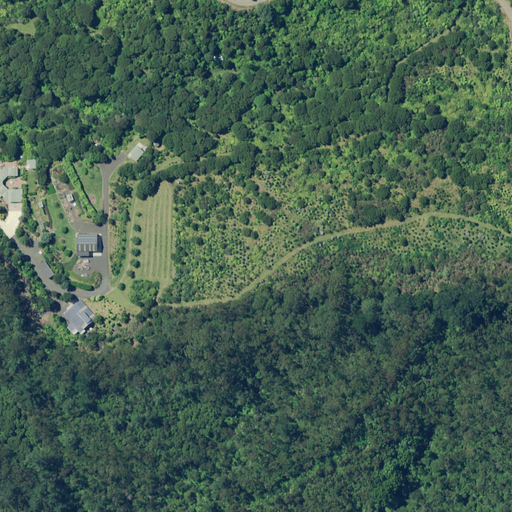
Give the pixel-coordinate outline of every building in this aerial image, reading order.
[(157,140),(152,142),(155,148),(160,145),(157,140)] [(147,149),(139,142),(128,154),(136,161),(147,149)] [(25,160),(26,169),(30,169),(36,168),(35,159),(25,160)] [(4,185),(3,181),(9,176),(18,175),(18,168),(6,167),(0,172),(0,192),(9,201),(22,201),(22,190),(8,189),(4,185)] [(98,233),(79,234),(79,255),(90,255),(90,251),(98,251),(98,233)] [(55,275),(45,261),(40,264),(49,278),(55,275)] [(79,330),(82,334),(86,330),(84,328),(96,318),(80,300),(64,314),(72,323),(68,327),(74,334),(79,330)]
